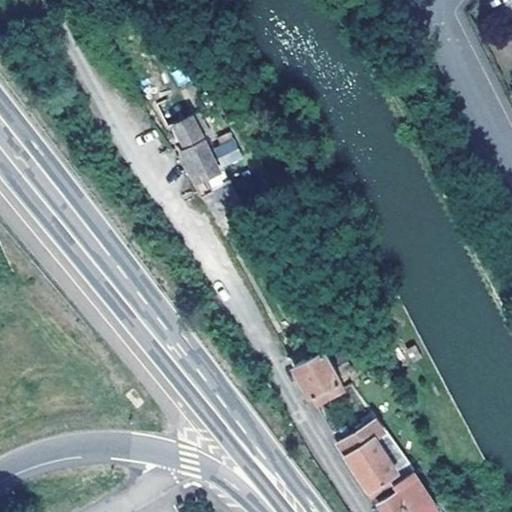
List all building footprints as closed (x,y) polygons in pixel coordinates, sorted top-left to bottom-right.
[(184,149),(193,165),(191,169),(195,175),(202,177),(216,168),(198,132),(187,138),(190,145),(184,149)] [(224,168),(243,158),(229,132),(211,142),(224,168)] [(293,367),(316,407),(347,389),(325,348),(293,367)] [(398,469),(377,436),(385,430),(377,419),(340,443),(353,463),(369,488),(398,469)] [(417,511),(433,502),(415,473),(396,484),(398,487),(377,502),(383,511),(417,511)] [(433,502),(417,511),(432,511),(438,509),(433,502)]
